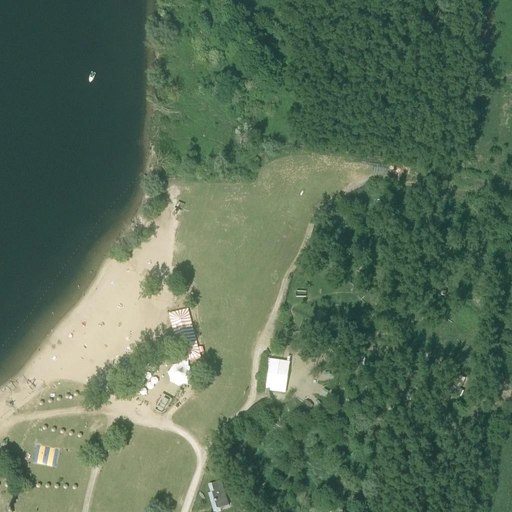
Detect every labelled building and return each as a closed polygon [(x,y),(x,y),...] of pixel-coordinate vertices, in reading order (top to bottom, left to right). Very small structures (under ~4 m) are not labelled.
[(169,313),(177,343),(184,342),(188,358),(201,355),(189,307),(169,313)] [(288,393),(291,362),(270,360),(267,391),(288,393)] [(171,385),(189,384),(189,370),(170,371),(171,385)] [(462,389),(466,379),(459,376),(455,387),(462,389)] [(209,486),(211,494),(212,494),(217,511),(221,510),(229,507),(222,482),(209,486)]
